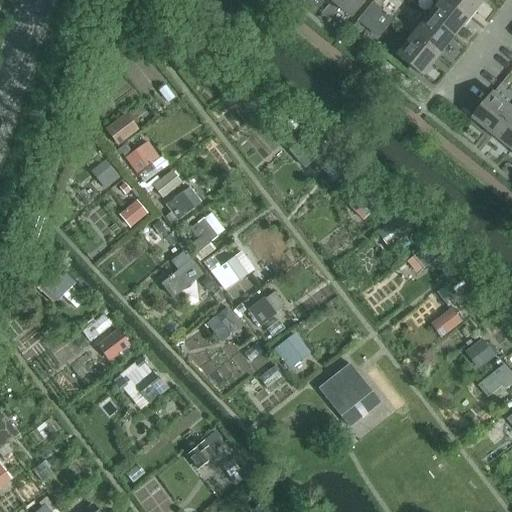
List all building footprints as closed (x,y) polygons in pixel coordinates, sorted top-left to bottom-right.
[(363,0),(330,0),(330,1),(349,17),(363,0)] [(373,0),(371,3),(378,9),(384,0),(373,0)] [(468,17),(446,0),(439,0),(426,16),(452,37),(468,17)] [(446,0),(468,17),(481,0),(446,0)] [(378,9),(371,3),(359,17),(366,23),(378,9)] [(452,37),(426,16),(411,35),(436,56),(452,37)] [(411,35),(395,55),(420,76),(436,56),(411,35)] [(148,90),(158,100),(168,90),(159,80),(148,90)] [(511,110),(511,108),(494,94),(494,93),(473,119),(492,135),(511,110)] [(511,110),(492,135),(511,150),(511,110)] [(111,141),(136,127),(129,114),(104,127),(111,141)] [(120,155),(157,198),(180,179),(167,163),(166,163),(143,136),(120,155)] [(188,182),(168,192),(174,204),(165,209),(169,217),(199,202),(188,182)] [(353,188),(342,198),(359,217),(370,207),(353,188)] [(129,222),(145,209),(134,195),(118,208),(129,222)] [(209,208),(179,227),(195,251),(224,231),(209,208)] [(376,228),(383,242),(410,228),(403,214),(376,228)] [(220,260),(208,251),(198,263),(229,286),(251,257),(233,244),(220,260)] [(182,247),(168,255),(174,264),(164,270),(172,285),(196,271),(182,247)] [(419,258),(407,247),(397,258),(410,269),(419,258)] [(456,271),(443,278),(455,301),(469,294),(456,271)] [(51,298),(60,294),(53,278),(44,283),(51,298)] [(439,333),(461,318),(449,301),(428,315),(439,333)] [(220,338),(241,323),(225,302),(205,316),(220,338)] [(89,338),(111,324),(105,314),(83,329),(89,338)] [(105,357),(128,341),(118,326),(95,343),(105,357)] [(287,368),(308,351),(290,327),(268,344),(287,368)] [(465,343),(472,362),(494,355),(487,335),(465,343)] [(160,376),(140,358),(116,384),(136,402),(160,376)] [(511,376),(506,362),(475,375),(483,393),(511,380),(511,376)] [(349,363),(317,388),(340,417),(371,392),(371,391),(349,363)] [(371,392),(371,391),(340,417),(348,426),(379,401),(371,392)] [(195,448),(185,456),(197,472),(216,458),(208,447),(220,437),(215,431),(201,442),(195,447),(195,448)] [(0,462),(0,486),(11,479),(0,462)] [(29,511),(51,511),(43,501),(28,511),(29,511)] [(98,511),(92,503),(80,511),(98,511)]
